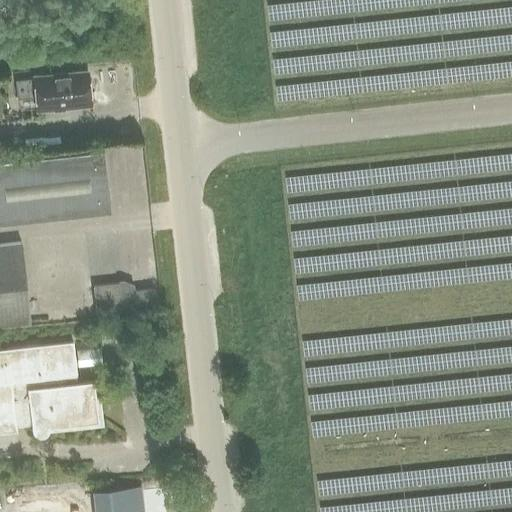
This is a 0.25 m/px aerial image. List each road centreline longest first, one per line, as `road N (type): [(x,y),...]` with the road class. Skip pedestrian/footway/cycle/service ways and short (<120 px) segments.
road 1 (unclassified): [(220,511),(180,145)]
road 2 (unclassified): [(180,145),(511,112)]
road 3 (unclassified): [(180,145),(164,0)]
